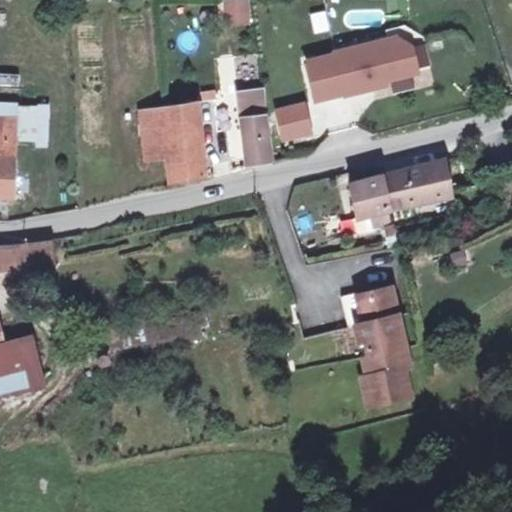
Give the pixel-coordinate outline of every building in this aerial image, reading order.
[(248,23),(247,0),(238,0),(224,1),(225,24),(248,23)] [(381,31),(383,41),(397,38),(410,46),(416,71),(431,68),(423,37),(405,25),(381,31)] [(335,55),(307,63),(315,100),(345,92),(346,94),(373,88),(372,83),(416,71),(410,46),(397,38),(383,41),(335,53),(335,55)] [(214,89),(201,91),(203,101),(215,99),(214,89)] [(262,90),(237,93),(246,166),(271,162),(262,90)] [(163,108),(164,112),(168,157),(171,183),(204,177),(196,102),(163,108)] [(302,104),(277,111),(285,137),(310,130),(302,104)] [(164,112),(143,115),(147,158),(168,157),(164,112)] [(0,193),(14,194),(15,127),(0,126),(0,193)] [(420,167),(382,176),(390,210),(450,197),(443,161),(420,167)] [(382,176),(349,184),(356,217),(372,214),(375,227),(388,223),(385,211),(390,210),(382,176)] [(375,231),(375,227),(372,214),(356,217),(353,218),(356,230),(360,234),(375,231)] [(393,227),(384,229),(390,249),(398,247),(393,227)] [(5,247),(0,247),(0,271),(56,263),(53,239),(5,247)] [(364,323),(355,325),(359,342),(365,341),(368,355),(363,357),(367,376),(374,406),(411,397),(399,350),(406,347),(402,331),(396,332),(392,317),(398,315),(391,290),(358,298),(364,323)] [(364,323),(358,298),(357,293),(342,297),(349,327),(355,325),(364,323)] [(199,315),(88,328),(91,351),(202,336),(199,315)] [(0,395),(42,385),(31,335),(0,342),(0,395)] [(367,376),(361,377),(368,407),(374,406),(367,376)]
